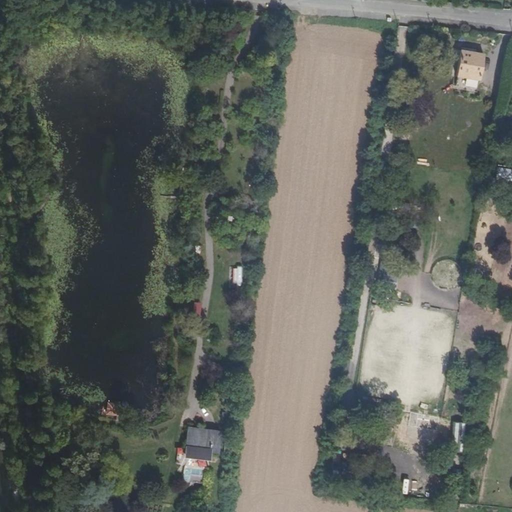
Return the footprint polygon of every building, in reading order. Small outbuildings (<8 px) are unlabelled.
[(478,80),(482,54),(461,51),(456,76),(478,80)] [(453,128),(457,105),(457,101),(445,99),(440,126),(453,128)] [(477,135),(461,132),(465,106),(457,105),(453,128),(440,126),(439,136),(475,143),(477,135)] [(395,284),(397,266),(379,264),(377,282),(395,284)] [(241,267),(232,267),(232,284),(241,284),(241,267)] [(219,449),(221,430),(189,426),(186,453),(210,456),(211,448),(219,449)] [(363,473),(366,456),(350,453),(347,471),(363,473)]
